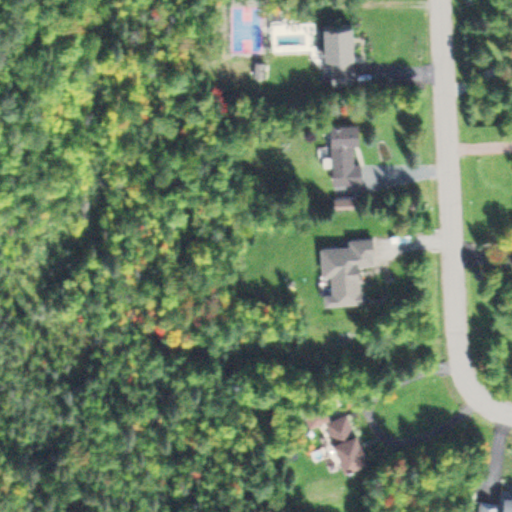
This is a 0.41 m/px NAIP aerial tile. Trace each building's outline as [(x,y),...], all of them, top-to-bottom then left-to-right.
[(360,25),(335,25),(335,80),(360,80),(360,25)] [(339,183),(364,183),(364,125),(339,125),(339,183)] [(372,300),(370,262),(385,261),(383,236),(358,237),(359,244),(333,245),(335,302),(372,300)] [(345,467),(366,462),(353,415),(333,420),(345,467)] [(498,511),(511,511),(511,495),(505,496),(505,506),(486,506),(486,511),(499,511),(498,511)]
